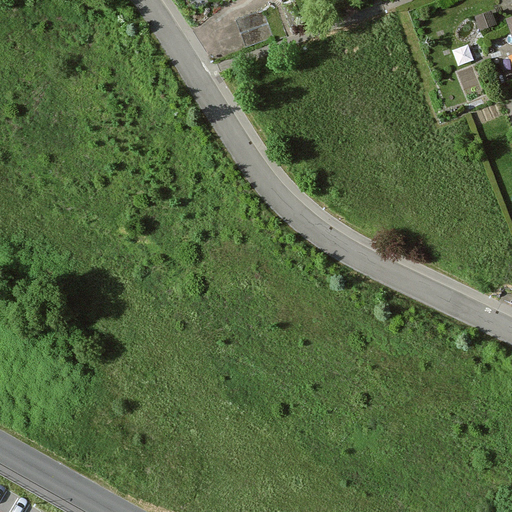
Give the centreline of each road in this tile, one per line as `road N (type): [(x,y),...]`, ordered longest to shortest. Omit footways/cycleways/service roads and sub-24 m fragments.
road 1 (residential): [(511,330),(322,238),(261,178),(145,0)]
road 2 (tertiary): [(125,511),(0,446)]
